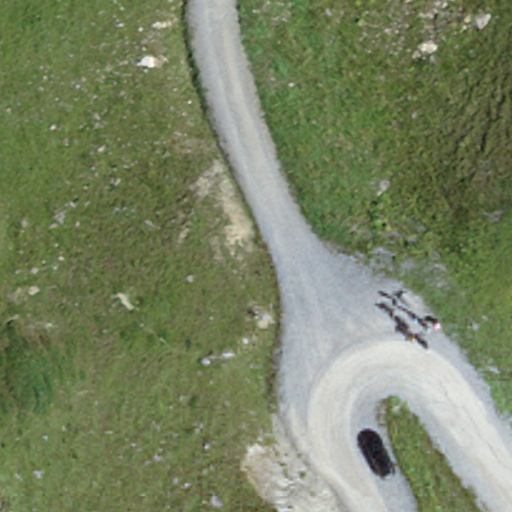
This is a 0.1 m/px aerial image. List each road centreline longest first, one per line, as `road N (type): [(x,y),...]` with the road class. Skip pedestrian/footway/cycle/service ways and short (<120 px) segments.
road 1 (track): [(212,0),(239,120),(357,360)]
road 2 (track): [(511,479),(457,404),(411,361),(357,360)]
road 3 (track): [(357,360),(331,395),(328,433),(373,511)]
